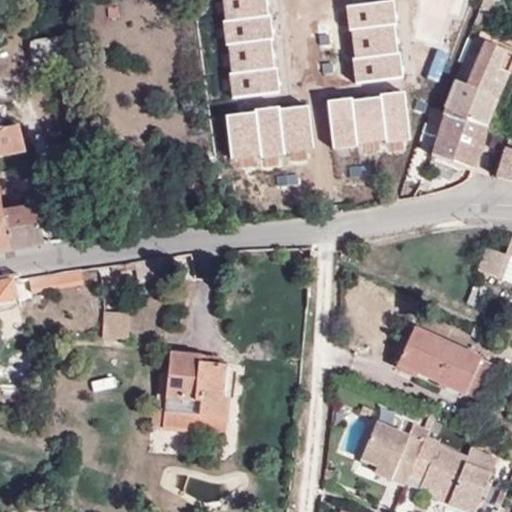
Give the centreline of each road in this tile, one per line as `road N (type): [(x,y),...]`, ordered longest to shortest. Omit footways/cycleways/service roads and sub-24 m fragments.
road 1 (residential): [(511,204),(484,197),(295,238),(0,267)]
road 2 (unknown): [(295,238),(306,0)]
